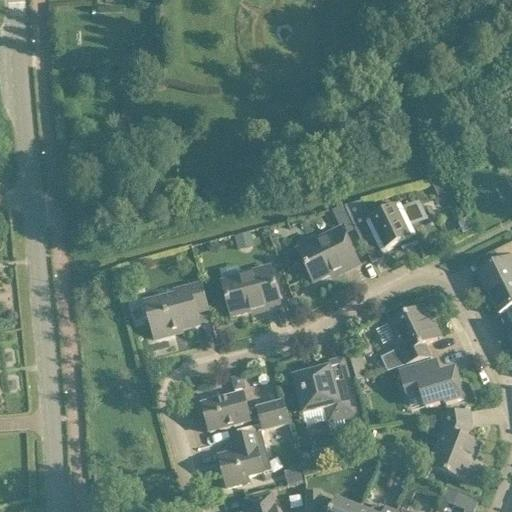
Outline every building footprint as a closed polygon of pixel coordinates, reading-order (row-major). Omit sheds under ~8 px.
[(364,203),(345,209),(363,247),(375,241),(382,255),(400,246),(403,252),(419,246),(416,239),(410,226),(424,221),(417,207),(403,212),(400,206),(372,220),(364,203)] [(458,224),(463,235),(474,230),(469,219),(458,224)] [(299,255),(314,285),(339,273),(340,276),(360,266),(342,230),(331,236),(333,238),(299,255)] [(484,285),(490,296),(511,285),(511,245),(494,254),(499,265),(479,275),(480,276),(479,277),(483,286),(484,285)] [(254,276),(223,285),(232,319),(260,312),(260,314),(281,309),(271,269),(254,274),(254,276)] [(511,313),(511,315),(511,285),(490,296),(495,307),(494,308),(498,317),(500,316),(500,318),(511,313)] [(145,305),(155,342),(175,337),(173,331),(180,329),(181,333),(201,327),(197,314),(209,311),(202,286),(175,293),(176,297),(145,305)] [(399,351),(381,360),(388,374),(433,360),(427,347),(441,340),(435,328),(432,329),(423,310),(408,317),(403,308),(386,316),(391,326),(390,326),(397,340),(395,341),(399,351)] [(347,359),(353,381),(367,378),(361,356),(347,359)] [(421,394),(426,410),(445,405),(446,407),(465,401),(456,372),(441,376),(437,363),(400,375),(407,398),(421,394)] [(359,418),(349,380),(334,384),(331,370),(294,380),(296,386),(293,386),(295,396),(298,395),(304,417),(325,411),(328,426),(359,418)] [(231,380),(235,393),(246,390),(243,377),(231,380)] [(251,424),(261,421),(264,433),(291,426),(285,403),(258,410),(258,411),(249,414),(244,395),(203,406),(210,435),(251,424)] [(470,465),(468,464),(471,458),(475,460),(481,446),(466,440),(471,427),(469,413),(426,420),(428,430),(426,434),(441,440),(429,470),(463,483),(470,465)] [(219,458),(227,490),(250,484),(249,479),(264,475),(261,461),(268,459),(262,434),(231,442),(234,454),(219,458)] [(300,469),(286,473),(290,487),(304,484),(300,469)] [(359,511),(360,511),(336,501),(335,504),(321,498),(321,494),(306,494),(306,511),(359,511)] [(459,494),(454,507),(466,511),(476,511),(480,503),(459,494)] [(276,511),(276,510),(275,510),(272,497),(247,504),(249,511),(276,511)] [(403,500),(399,510),(403,511),(408,511),(412,504),(403,500)]
